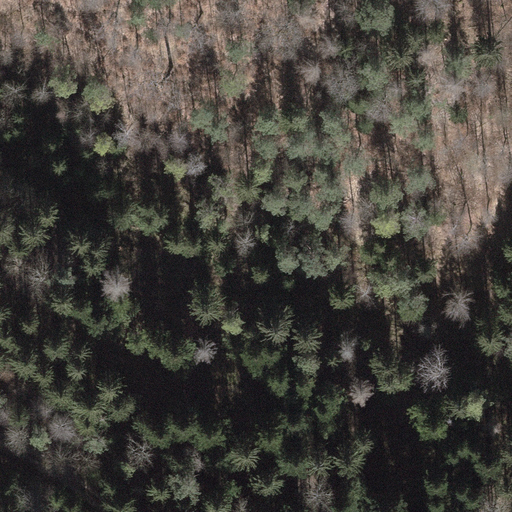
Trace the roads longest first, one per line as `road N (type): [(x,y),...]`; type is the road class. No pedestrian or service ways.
road 1 (track): [(511,377),(155,253),(0,152)]
road 2 (track): [(0,438),(40,456),(112,511)]
